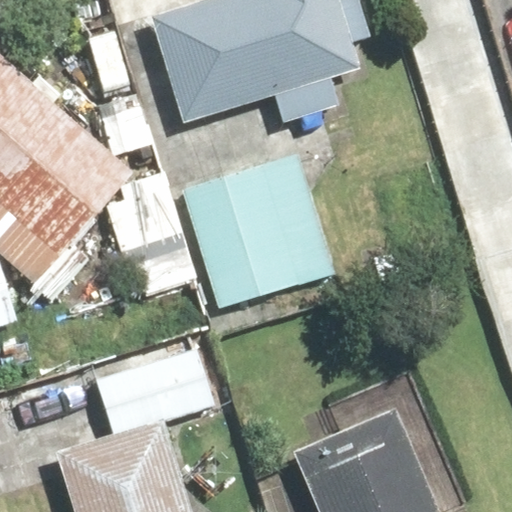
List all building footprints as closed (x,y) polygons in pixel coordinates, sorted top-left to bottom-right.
[(363,118),(331,0),(226,0),(139,24),(169,136),(260,111),(269,143),(363,118)] [(115,34),(78,44),(94,101),(131,91),(115,34)] [(132,177),(0,63),(0,264),(32,293),(132,177)] [(182,187),(213,315),(331,286),(300,159),(182,187)] [(0,307),(0,337),(9,335),(0,307)] [(204,349),(86,380),(103,443),(221,412),(204,349)] [(430,511),(389,418),(280,465),(300,511),(430,511)] [(179,511),(159,439),(35,474),(45,511),(179,511)]
